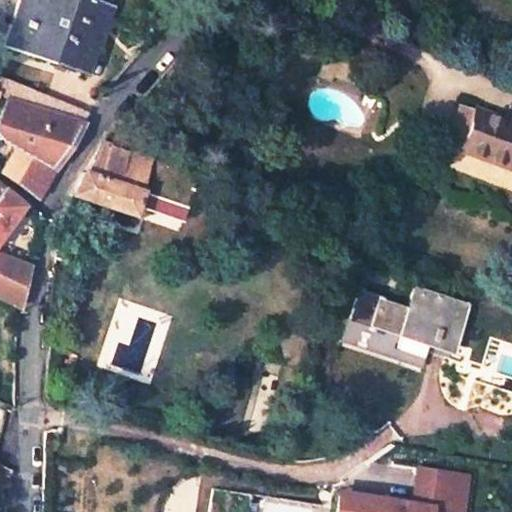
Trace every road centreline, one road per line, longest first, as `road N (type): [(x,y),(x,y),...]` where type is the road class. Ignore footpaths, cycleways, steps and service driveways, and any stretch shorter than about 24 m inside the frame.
road 1 (unknown): [(26,407),(289,476),(324,473),(366,455),(404,428),(429,396)]
road 2 (residential): [(48,213),(17,511)]
road 3 (residential): [(211,0),(114,91),(48,213)]
